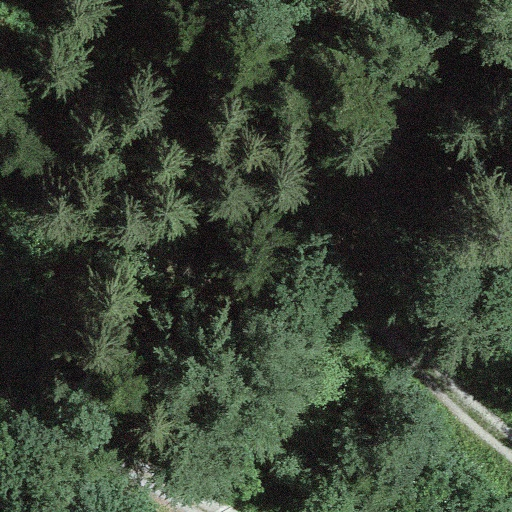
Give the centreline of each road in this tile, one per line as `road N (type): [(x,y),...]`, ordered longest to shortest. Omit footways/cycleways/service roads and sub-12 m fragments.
road 1 (track): [(511,421),(429,347),(384,288),(374,230),(385,164),(456,0)]
road 2 (track): [(216,511),(115,460),(0,433)]
